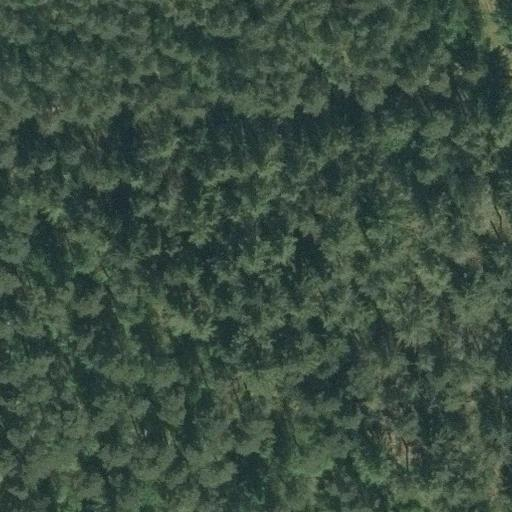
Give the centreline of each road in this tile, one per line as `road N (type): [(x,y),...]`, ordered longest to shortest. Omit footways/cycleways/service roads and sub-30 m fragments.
road 1 (track): [(0,95),(454,485),(467,511)]
road 2 (track): [(0,68),(511,23)]
